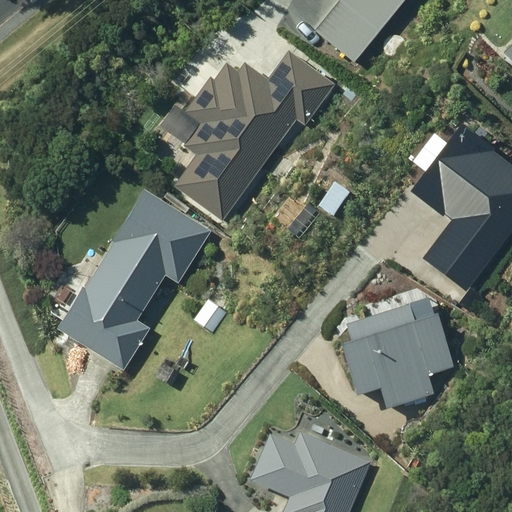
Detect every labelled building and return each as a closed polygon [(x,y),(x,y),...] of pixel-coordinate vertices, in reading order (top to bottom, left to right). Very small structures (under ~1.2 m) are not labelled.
[(407,0),(342,0),(316,32),(356,64),(407,0)] [(511,42),(500,53),(511,66),(511,42)] [(229,64),(188,115),(201,125),(184,147),(196,157),(175,183),(220,219),(300,120),(306,124),(338,85),(292,48),(267,79),(250,65),(242,75),(229,64)] [(511,233),(511,163),(466,125),(413,189),(452,221),(424,255),(466,290),(511,233)] [(168,277),(179,284),(211,231),(146,191),(62,330),(128,370),(154,326),(142,319),(168,277)] [(290,200),(274,219),(294,235),(310,217),(290,200)] [(229,311),(212,299),(196,321),(213,333),(229,311)] [(355,341),(345,344),(359,393),(384,386),(390,407),(434,395),(429,376),(455,368),(440,316),(416,322),(411,305),(349,322),(355,341)] [(349,511),(370,460),(295,430),(291,441),(271,433),(252,479),(292,496),(285,511),(349,511)]
